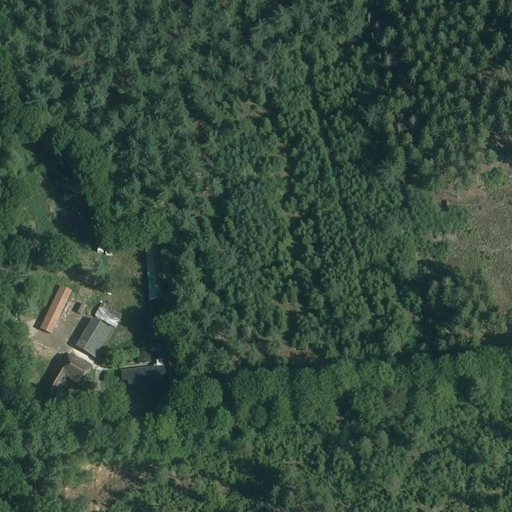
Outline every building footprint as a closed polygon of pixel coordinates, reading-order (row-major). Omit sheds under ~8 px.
[(158,242),(145,243),(150,302),(162,301),(158,242)] [(53,301),(39,330),(51,336),(71,293),(60,288),(53,301)] [(90,321),(75,348),(96,360),(112,333),(90,321)] [(136,354),(138,364),(151,363),(149,352),(136,354)] [(68,356),(63,364),(60,361),(42,391),(54,397),(65,379),(80,388),(91,370),(68,356)] [(164,367),(137,370),(137,371),(119,373),(120,383),(125,382),(126,388),(151,385),(152,394),(163,393),(161,379),(165,379),(164,367)]
